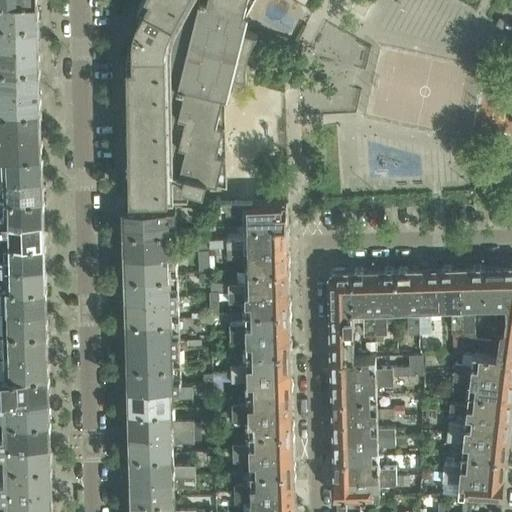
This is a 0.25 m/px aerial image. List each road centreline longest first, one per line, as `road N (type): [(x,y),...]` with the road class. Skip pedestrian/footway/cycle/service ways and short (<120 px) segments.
road 1 (residential): [(96,511),(79,0)]
road 2 (residential): [(316,511),(310,245),(511,239)]
